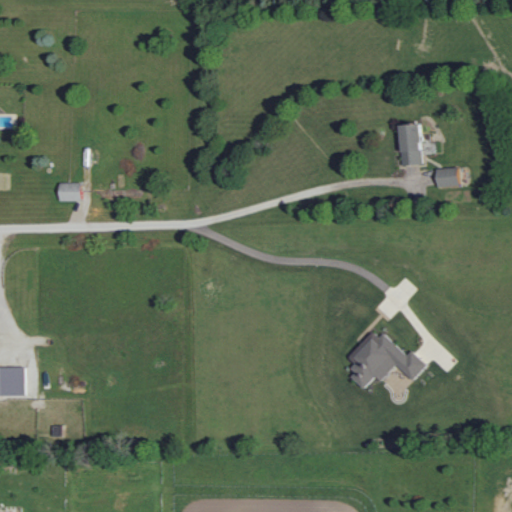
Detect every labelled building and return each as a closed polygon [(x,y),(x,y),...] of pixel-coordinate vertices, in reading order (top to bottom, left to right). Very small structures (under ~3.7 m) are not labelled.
[(402,124),(403,165),(424,164),(422,123),(402,124)] [(439,186),(461,185),(460,167),(438,168),(439,186)] [(82,201),(82,183),(61,182),(60,200),(82,201)] [(398,364),(414,380),(429,365),(413,350),(409,355),(385,332),(381,337),(374,331),(350,357),(358,365),(350,374),(365,389),(377,376),(382,381),(398,364)] [(26,367),(0,367),(0,395),(26,395),(26,367)]
